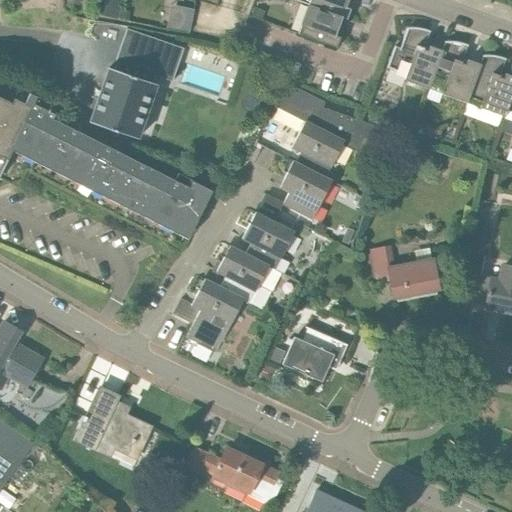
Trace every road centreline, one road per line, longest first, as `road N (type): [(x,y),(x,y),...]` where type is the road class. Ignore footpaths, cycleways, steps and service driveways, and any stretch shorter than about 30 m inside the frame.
road 1 (residential): [(341,452),(0,274)]
road 2 (residential): [(341,452),(395,344),(511,364)]
road 3 (residential): [(249,27),(366,73),(393,0)]
road 4 (residential): [(465,511),(341,452)]
